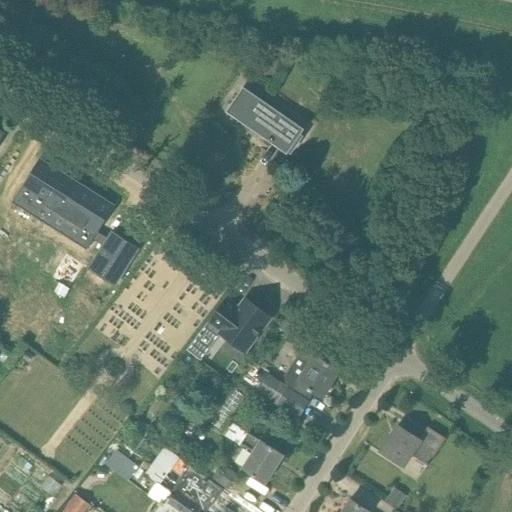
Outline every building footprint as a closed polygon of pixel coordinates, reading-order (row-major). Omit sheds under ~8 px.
[(269,56),(260,75),(271,80),(280,62),(269,56)] [(288,154),(305,128),(244,87),(227,112),(288,154)] [(40,158),(13,202),(88,249),(94,239),(98,233),(115,206),(40,158)] [(98,233),(94,239),(104,244),(97,256),(108,262),(100,276),(116,286),(140,249),(112,231),(108,239),(98,233)] [(57,249),(43,272),(70,288),(84,265),(57,249)] [(239,308),(226,298),(205,327),(218,337),(220,334),(245,353),(272,317),(246,298),(239,308)] [(208,351),(194,341),(187,350),(201,360),(208,351)] [(278,403),(282,405),(299,416),(314,393),(322,398),(340,370),(316,355),(304,347),(297,358),(287,375),(287,385),(270,374),(257,396),(269,404),(272,399),(278,403)] [(155,418),(167,403),(160,398),(149,413),(155,418)] [(249,402),(237,421),(245,426),(257,408),(249,402)] [(285,455),(249,432),(235,423),(226,436),(242,447),(243,445),(253,452),(243,468),(266,484),(285,455)] [(428,466),(435,455),(446,438),(428,427),(420,439),(399,425),(381,452),(404,467),(412,456),(428,466)] [(117,450),(106,464),(128,481),(139,467),(117,450)] [(182,460),(174,471),(186,480),(179,490),(207,511),(223,489),(198,471),(182,460)] [(222,465),(213,478),(229,488),(238,475),(222,465)] [(406,496),(394,488),(386,501),(398,508),(406,496)] [(199,511),(202,508),(179,490),(168,504),(164,502),(156,511),(199,511)] [(62,511),(84,511),(90,504),(76,494),(62,511)] [(368,511),(369,511),(367,510),(350,499),(341,511),(368,511)]
